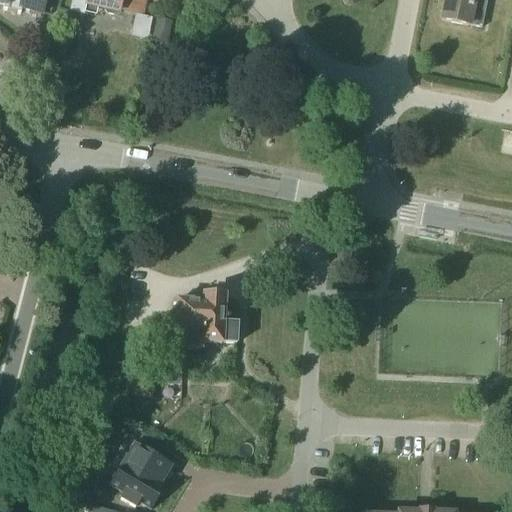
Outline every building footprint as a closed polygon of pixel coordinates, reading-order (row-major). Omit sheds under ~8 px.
[(43,0),(0,0),(0,8),(3,9),(2,13),(20,17),(21,13),(40,18),(43,0)] [(130,0),(73,0),(70,13),(84,17),(86,8),(118,16),(119,12),(128,14),(130,5),(129,5),(130,0)] [(445,0),(440,23),(469,29),(482,32),(488,4),(474,1),(474,0),(445,0)] [(145,44),(150,21),(151,20),(133,16),(128,40),(145,44)] [(152,45),(166,48),(171,26),(156,23),(152,45)] [(32,55),(4,61),(13,59),(17,76),(35,73),(32,55)] [(458,70),(468,86),(487,74),(478,58),(458,70)] [(187,352),(200,353),(201,346),(221,347),(221,346),(236,346),(237,327),(223,327),(224,301),(203,300),(203,304),(176,302),(174,332),(168,332),(165,387),(180,388),(181,366),(187,367),(187,352)] [(132,399),(151,400),(152,374),(133,373),(132,399)] [(131,449),(108,488),(122,497),(119,502),(134,510),(137,505),(148,511),(150,511),(162,491),(159,489),(170,469),(153,459),(160,448),(130,431),(122,444),(131,449)]
